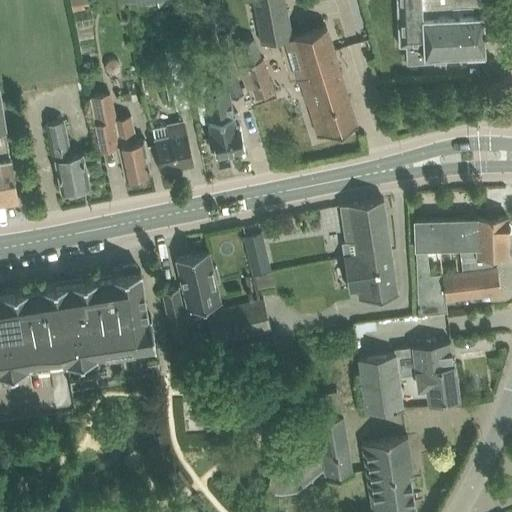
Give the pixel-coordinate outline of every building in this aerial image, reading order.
[(87,0),(71,0),(74,10),(89,7),(87,0)] [(135,0),(137,4),(157,0),(158,0),(160,8),(170,6),(169,0),(135,0)] [(244,0),(245,1),(249,0),(253,0),(261,44),(285,40),(298,78),(300,78),(312,116),(318,135),(357,122),(351,103),(326,26),(291,38),(284,0),(244,0)] [(396,0),(398,17),(481,12),(480,0),(396,0)] [(484,12),(481,12),(398,17),(399,45),(406,45),(407,62),(447,61),(446,54),(486,52),(485,33),(487,33),(487,29),(485,29),(484,12)] [(254,43),(231,51),(246,88),(251,86),(256,96),(273,89),(254,43)] [(167,64),(162,65),(169,97),(174,96),(186,93),(177,47),(164,50),(167,64)] [(212,136),(209,136),(211,150),(215,150),(216,152),(245,146),(241,126),(238,113),(234,114),(230,98),(243,94),(230,59),(218,63),(227,89),(203,94),(204,99),(198,100),(202,121),(209,120),(212,136)] [(0,200),(18,197),(15,177),(11,156),(0,91),(0,200)] [(109,93),(91,97),(93,106),(102,149),(116,146),(118,158),(122,157),(126,177),(138,174),(140,176),(147,175),(148,172),(150,171),(147,157),(149,157),(145,138),(136,140),(131,114),(114,117),(111,102),(109,93)] [(55,159),(58,170),(62,190),(65,189),(69,191),(75,190),(78,186),(89,184),(83,153),(71,155),(63,117),(45,121),(53,159),(55,159)] [(167,124),(153,127),(155,137),(158,150),(162,169),(194,162),(190,143),(186,125),(185,120),(167,124)] [(360,299),(398,293),(383,197),(340,204),(346,243),(355,241),(357,253),(344,255),(349,286),(358,284),(360,299)] [(415,219),(416,239),(417,276),(489,267),(489,266),(488,254),(509,253),(508,230),(511,226),(511,221),(508,217),(507,216),(415,219)] [(264,249),(249,253),(253,272),(269,268),(264,249)] [(209,250),(176,257),(188,308),(221,299),(216,279),(220,279),(217,266),(213,267),(209,250)] [(0,369),(27,366),(27,364),(34,363),(35,369),(51,367),(50,361),(66,358),(67,360),(96,355),(96,354),(103,352),(104,360),(136,355),(135,348),(156,344),(151,315),(148,315),(141,269),(137,270),(136,263),(114,266),(114,269),(115,269),(115,267),(123,266),(124,272),(111,274),(111,275),(100,277),(100,275),(40,284),(40,286),(30,287),(30,286),(0,290),(0,369)] [(489,267),(417,276),(419,314),(428,313),(448,310),(446,298),(500,291),(497,265),(489,266),(489,267)] [(178,286),(163,289),(174,336),(189,332),(178,286)] [(262,296),(226,306),(206,311),(214,342),(270,328),(262,296)] [(405,345),(394,346),(395,352),(395,353),(398,370),(398,374),(416,371),(418,382),(427,380),(428,386),(429,400),(439,398),(459,396),(454,363),(453,363),(450,340),(413,344),(405,345)] [(395,352),(359,357),(366,411),(403,406),(399,381),(398,374),(398,370),(395,353),(395,352)] [(267,486),(267,490),(276,491),(280,492),(297,489),(325,466),(327,478),(353,474),(344,414),(317,419),(320,439),(304,443),(292,449),(284,457),(278,463),(272,473),(269,480),(267,486)] [(373,511),(366,511),(415,511),(410,474),(414,473),(411,456),(408,435),(407,435),(388,438),(362,442),(368,480),(373,511)]
